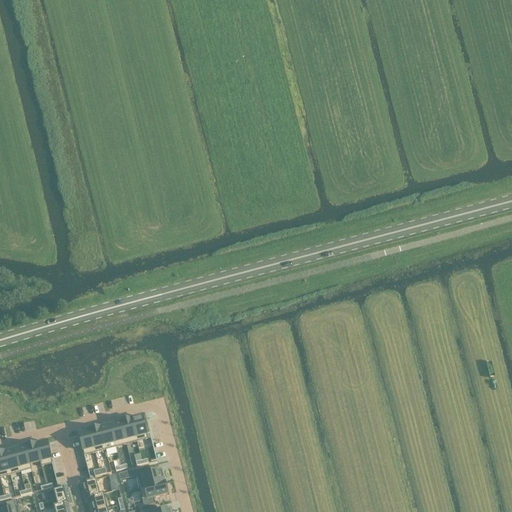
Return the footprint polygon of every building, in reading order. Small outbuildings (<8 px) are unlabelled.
[(142,418),(131,421),(137,443),(148,440),(146,433),(147,432),(146,428),(145,428),(142,418)] [(131,421),(121,424),(126,446),(137,443),(131,421)] [(121,424),(110,426),(116,448),(126,446),(121,424)] [(110,426),(100,429),(106,451),(116,448),(110,426)] [(100,429),(89,432),(95,454),(106,451),(100,429)] [(89,432),(78,435),(84,457),(95,454),(89,432)] [(47,443),(36,446),(41,468),(53,465),(47,443)] [(36,446),(25,448),(31,470),(32,470),(30,466),(40,463),(41,468),(36,446)] [(25,448),(15,451),(21,473),(31,470),(25,448)] [(15,451),(4,454),(10,476),(21,473),(15,451)] [(4,454),(0,454),(0,478),(10,476),(4,454)] [(146,470),(135,473),(139,491),(165,484),(164,484),(161,472),(148,475),(146,470)] [(96,481),(83,484),(87,499),(104,495),(104,494),(100,495),(96,481)] [(165,484),(139,491),(144,508),(155,505),(154,499),(168,496),(165,484)] [(67,488),(54,492),(57,506),(54,507),(54,508),(71,503),(67,488)] [(104,495),(87,499),(87,500),(90,499),(93,511),(96,511),(107,509),(104,495)] [(8,511),(5,511),(19,511),(17,501),(6,504),(8,511)] [(71,503),(54,508),(54,511),(69,511),(67,505),(71,504),(71,503)]
